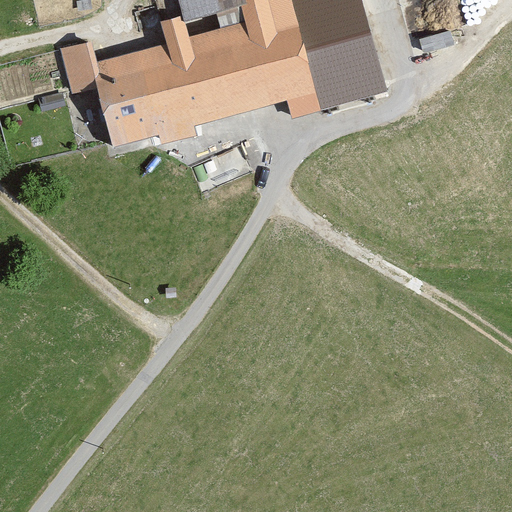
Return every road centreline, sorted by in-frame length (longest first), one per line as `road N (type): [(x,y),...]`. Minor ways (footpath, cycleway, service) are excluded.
road 1 (track): [(167,347),(0,193)]
road 2 (track): [(0,52),(99,28),(128,0)]
